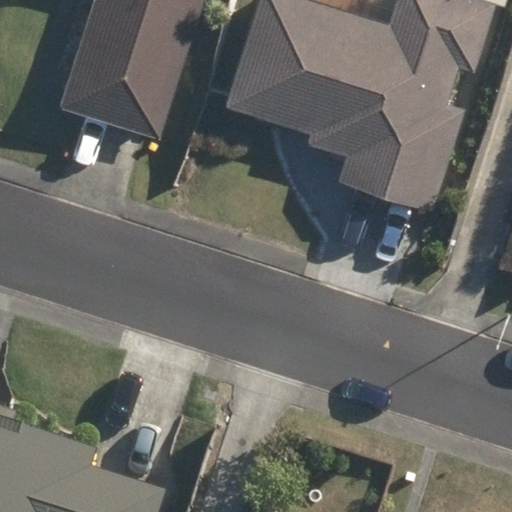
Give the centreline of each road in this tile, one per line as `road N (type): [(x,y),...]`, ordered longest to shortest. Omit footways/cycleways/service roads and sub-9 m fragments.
road 1 (residential): [(0,227),(511,394)]
road 2 (unknown): [(256,370),(197,511)]
